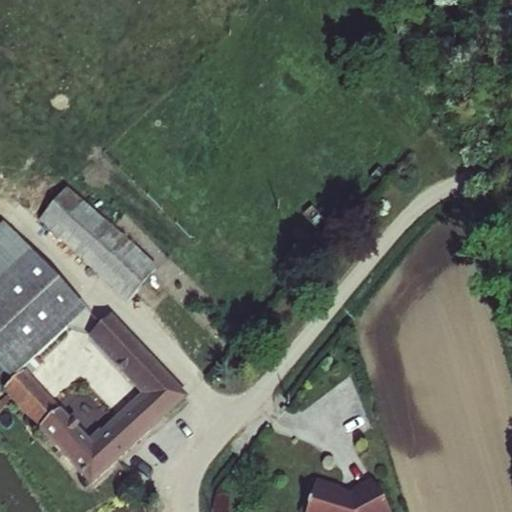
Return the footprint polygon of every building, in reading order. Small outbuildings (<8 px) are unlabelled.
[(67,191),(39,223),(129,305),(158,272),(67,191)] [(0,266),(15,253),(0,236),(0,266)] [(0,266),(0,382),(6,389),(22,373),(76,322),(15,253),(0,266)] [(0,394),(0,398),(88,494),(187,403),(113,322),(87,345),(143,405),(95,452),(22,373),(6,389),(0,394)] [(307,511),(390,511),(376,479),(343,493),(336,477),(299,493),(307,511)]
